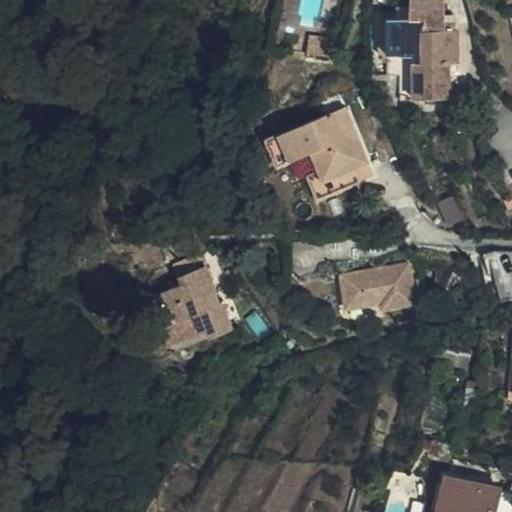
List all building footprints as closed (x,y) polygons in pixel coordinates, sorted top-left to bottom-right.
[(390,19),(380,19),(380,52),(390,52),(390,19)] [(333,38),(310,35),(308,56),(331,58),(333,38)] [(391,71),(417,70),(417,51),(390,52),(391,71)] [(348,113),(332,118),(351,180),(367,174),(348,113)] [(351,180),(332,118),(270,139),(279,167),(309,157),(316,177),(306,181),(314,206),(355,192),(351,180)] [(452,192),(439,199),(451,225),(465,219),(452,192)] [(418,305),(412,264),(343,273),(349,304),(385,300),(386,309),(418,305)] [(207,267),(189,277),(195,289),(213,281),(207,267)] [(222,304),(224,304),(213,281),(195,289),(188,292),(191,298),(172,307),(186,336),(181,339),(189,357),(216,344),(220,352),(242,342),(229,315),(227,316),(219,320),(214,308),(222,304)] [(219,320),(227,316),(222,304),(214,308),(219,320)] [(186,336),(172,307),(166,310),(179,339),(181,339),(186,336)] [(179,339),(170,343),(179,362),(189,357),(181,339),(179,339)] [(471,367),(475,349),(440,341),(436,359),(471,367)] [(492,511),(498,488),(448,475),(441,507),(443,508),(442,511),(492,511)]
